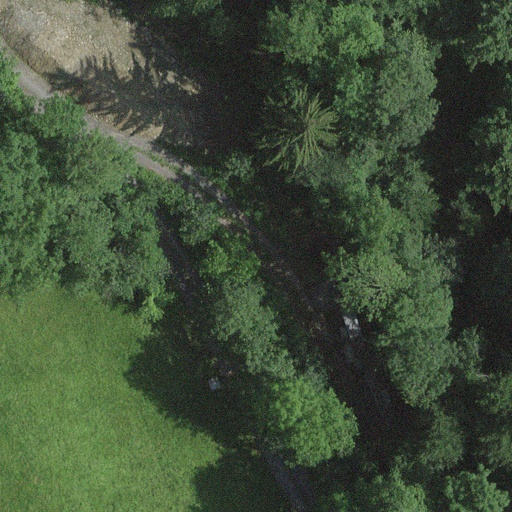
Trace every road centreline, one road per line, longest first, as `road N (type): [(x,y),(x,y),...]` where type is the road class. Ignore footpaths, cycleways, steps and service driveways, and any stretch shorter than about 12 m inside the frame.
road 1 (track): [(306,511),(202,304),(112,163),(0,61)]
road 2 (track): [(73,123),(178,171),(237,219),(282,276),(404,511)]
